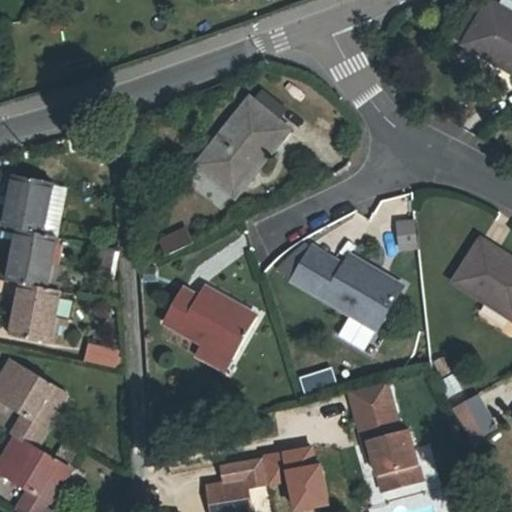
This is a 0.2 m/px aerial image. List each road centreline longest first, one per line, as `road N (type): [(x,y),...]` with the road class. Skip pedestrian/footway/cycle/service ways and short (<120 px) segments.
road 1 (residential): [(0,132),(322,30)]
road 2 (residential): [(424,150),(260,239)]
road 3 (residential): [(322,30),(379,119),(424,150)]
